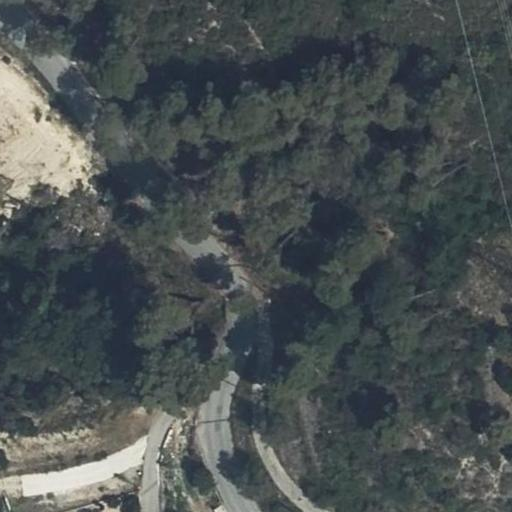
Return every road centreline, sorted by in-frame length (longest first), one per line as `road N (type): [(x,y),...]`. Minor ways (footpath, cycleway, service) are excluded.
road 1 (tertiary): [(245,511),(217,441),(234,328),(225,270),(0,8)]
road 2 (track): [(234,328),(177,400),(185,468),(209,511)]
